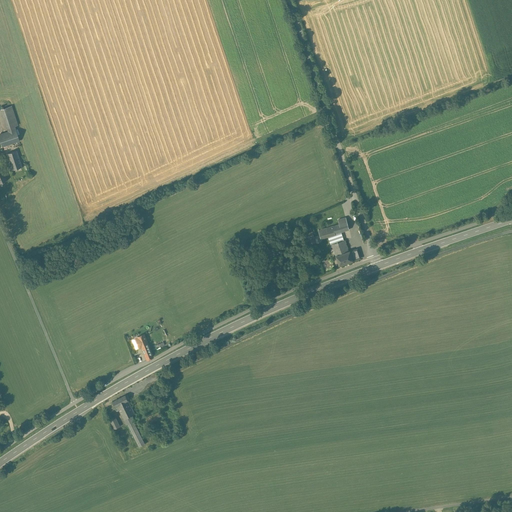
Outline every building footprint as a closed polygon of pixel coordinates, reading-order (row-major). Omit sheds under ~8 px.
[(11,106),(4,108),(10,127),(17,125),(11,106)] [(15,129),(0,134),(0,139),(0,140),(10,136),(12,143),(19,141),(15,129)] [(10,136),(0,140),(2,146),(12,143),(10,136)] [(16,150),(6,154),(12,170),(22,167),(16,150)] [(339,224),(333,226),(335,233),(349,229),(345,217),(338,219),(339,224)] [(333,226),(319,230),(321,238),(336,234),(335,233),(333,226)] [(344,240),(332,244),(339,265),(360,257),(359,252),(358,252),(357,249),(353,250),(354,253),(349,254),(344,240)] [(144,334),(138,336),(143,348),(142,348),(143,351),(144,350),(148,359),(153,357),(144,334)] [(115,406),(117,405),(119,410),(124,419),(132,415),(135,413),(127,399),(129,398),(127,394),(126,395),(125,395),(112,401),(115,406)] [(149,424),(162,417),(160,411),(146,418),(149,424)] [(135,420),(132,415),(124,419),(126,424),(128,424),(140,447),(145,444),(133,421),(135,420)] [(115,417),(109,419),(114,429),(120,426),(115,417)]
